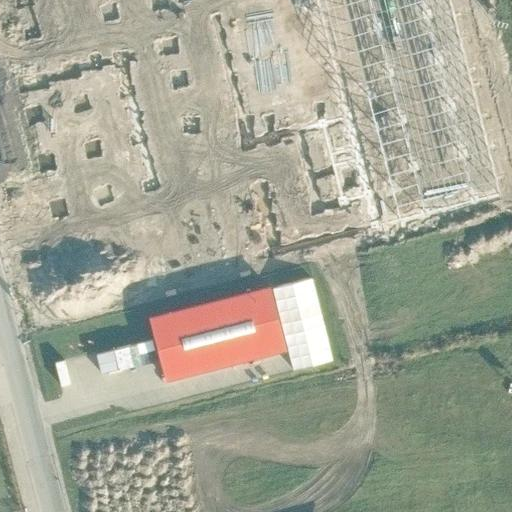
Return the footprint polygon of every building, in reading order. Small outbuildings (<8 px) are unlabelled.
[(119,60),(103,0),(27,0),(44,64),(48,79),(119,60)] [(210,0),(103,0),(119,60),(160,218),(260,192),(248,146),(210,0)] [(500,195),(449,0),(313,0),(345,121),(373,228),(500,195)] [(160,218),(119,60),(48,79),(0,90),(0,91),(41,249),(136,224),(160,218)] [(345,121),(248,146),(260,192),(276,253),(373,228),(345,121)] [(276,253),(260,192),(160,218),(136,224),(152,286),(276,253)] [(276,281),(150,310),(168,380),(292,346),(276,281)]
